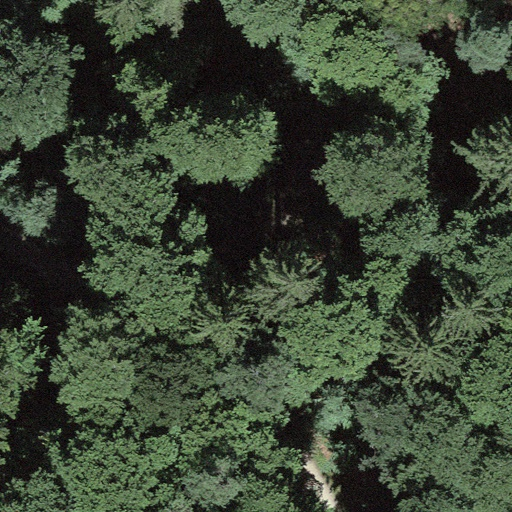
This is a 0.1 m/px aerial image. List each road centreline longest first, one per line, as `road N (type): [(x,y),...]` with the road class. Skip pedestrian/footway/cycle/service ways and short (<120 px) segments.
road 1 (track): [(334,511),(301,454),(0,231)]
road 2 (track): [(197,371),(239,308),(328,134),(346,0)]
